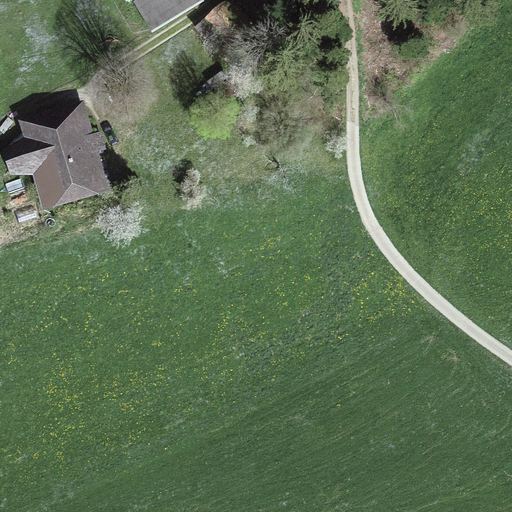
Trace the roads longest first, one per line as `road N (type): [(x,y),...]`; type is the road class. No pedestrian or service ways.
road 1 (track): [(511,365),(420,303),(369,240),(346,183),(347,0)]
road 2 (track): [(0,148),(19,121),(104,78),(217,0)]
